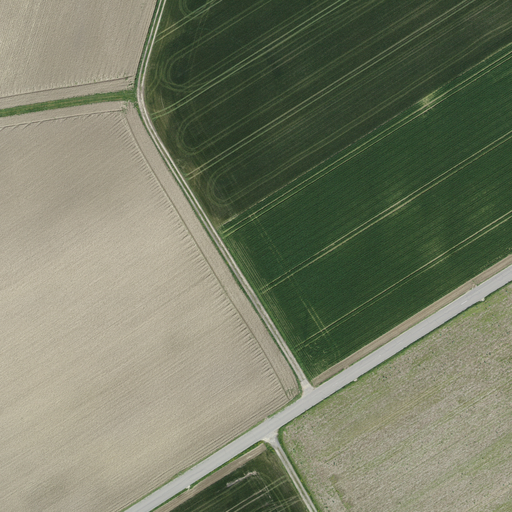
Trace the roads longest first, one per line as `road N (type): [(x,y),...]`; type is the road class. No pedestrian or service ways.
road 1 (track): [(313,397),(142,109),(140,79),(164,0)]
road 2 (unclassified): [(511,272),(135,511)]
